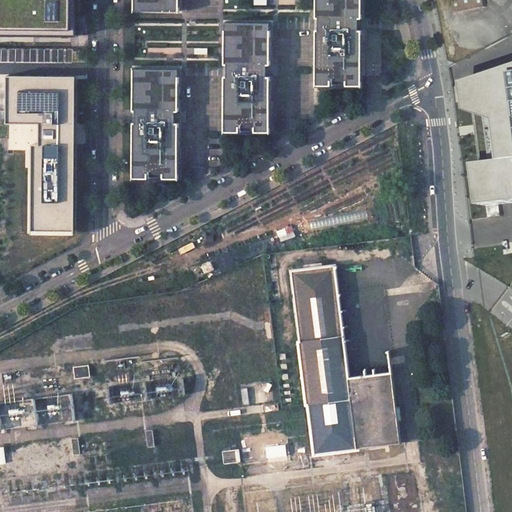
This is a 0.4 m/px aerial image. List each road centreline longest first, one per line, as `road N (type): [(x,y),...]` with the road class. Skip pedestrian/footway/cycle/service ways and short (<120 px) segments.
road 1 (unclassified): [(478,511),(451,303),(447,144),(434,81)]
road 2 (unclassified): [(112,248),(434,81)]
road 3 (unclassified): [(105,0),(104,232),(112,248)]
road 4 (unclassified): [(0,310),(112,248)]
